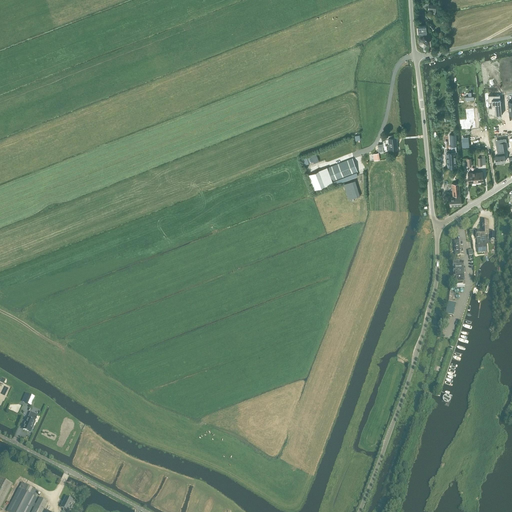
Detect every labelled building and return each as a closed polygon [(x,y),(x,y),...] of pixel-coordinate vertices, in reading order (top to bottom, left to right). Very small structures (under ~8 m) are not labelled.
[(429,4),(428,10),(433,10),(432,13),(437,13),(438,13),(438,10),(438,9),(439,5),(429,4)] [(421,36),(418,39),(419,43),(422,46),(426,46),(429,42),(428,38),(425,36),(424,36),(424,34),(424,31),(426,31),(425,27),(424,27),(423,26),(420,27),(420,28),(419,28),(419,32),(421,32),(421,34),(422,34),(422,36),(421,36)] [(502,115),(500,95),(488,95),(488,102),(491,102),(491,108),(488,108),(488,114),(489,114),(491,114),(491,115),(502,115)] [(467,119),(475,119),(475,110),(467,110),(467,119)] [(462,126),(462,130),(467,130),(467,131),(472,131),(472,130),(477,130),(477,122),(476,122),(476,120),(461,120),(461,126),(462,126)] [(447,158),(446,158),(447,161),(447,164),(448,167),(454,167),(456,167),(455,152),(456,152),(456,146),(456,134),(450,134),(450,146),(451,146),(451,150),(447,151),(447,156),(447,158)] [(396,138),(388,138),(389,145),(387,145),(387,146),(387,149),(388,150),(397,149),(396,138)] [(498,156),(495,156),(496,163),(505,161),(505,162),(504,155),(503,150),(507,149),(506,139),(499,140),(499,143),(496,144),(497,151),(498,156)] [(318,171),(307,175),(314,191),(334,183),(334,184),(355,176),(354,173),(357,171),(352,158),(327,168),(327,167),(318,171)] [(459,197),(459,195),(460,195),(459,183),(452,183),(453,195),(453,197),(449,198),(450,206),(461,205),(461,197),(459,197)] [(480,239),(481,239),(485,239),(485,235),(489,235),(488,220),(480,221),(481,230),(481,233),(480,233),(480,239)] [(464,268),(463,262),(453,263),(455,286),(465,286),(464,274),(465,274),(465,268),(464,268)] [(456,301),(450,299),(447,313),(453,315),(456,301)] [(29,395),(25,403),(31,406),(34,398),(29,395)] [(448,404),(449,403),(450,402),(450,401),(451,400),(450,398),(450,397),(449,396),(448,396),(446,396),(445,396),(444,396),(443,398),(442,399),(442,400),(443,402),(444,403),(445,403),(446,404),(448,404)] [(31,413),(23,430),(31,433),(38,416),(31,413)] [(0,508),(13,484),(0,477),(0,508)] [(34,504),(40,493),(22,483),(7,511),(29,511),(32,507),(34,508),(32,511),(42,511),(48,503),(48,502),(39,498),(36,505),(34,504)] [(64,502),(65,502),(63,505),(63,504),(61,508),(65,510),(63,511),(67,511),(68,511),(69,511),(74,501),(66,498),(64,502)]
